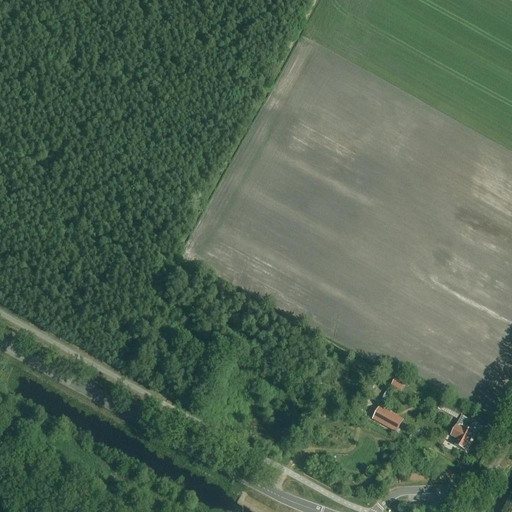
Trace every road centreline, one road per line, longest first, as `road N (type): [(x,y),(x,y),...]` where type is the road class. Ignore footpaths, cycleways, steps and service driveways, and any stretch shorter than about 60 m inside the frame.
road 1 (tertiary): [(0,342),(317,511)]
road 2 (unclassified): [(376,511),(400,491),(483,483),(511,433)]
